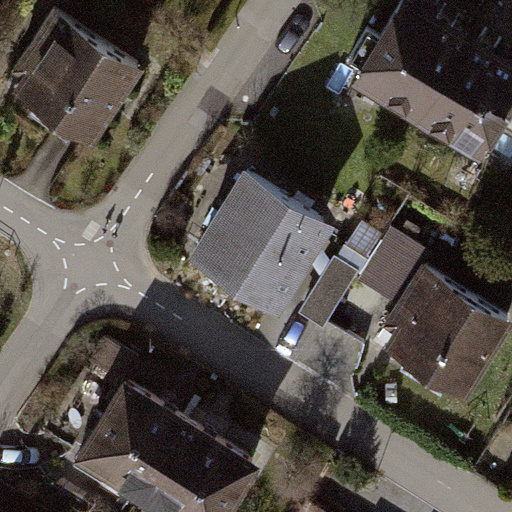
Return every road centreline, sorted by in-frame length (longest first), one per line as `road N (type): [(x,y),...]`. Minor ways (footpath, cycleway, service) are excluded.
road 1 (residential): [(93,263),(480,511)]
road 2 (residential): [(275,0),(93,263)]
road 3 (residential): [(93,263),(0,397)]
